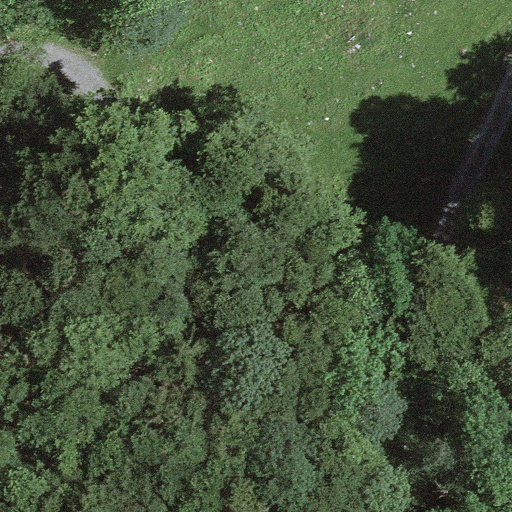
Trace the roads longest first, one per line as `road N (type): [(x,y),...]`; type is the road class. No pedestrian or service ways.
road 1 (track): [(270,511),(140,258),(118,79),(33,50),(0,60)]
road 2 (track): [(414,511),(404,447),(437,259),(511,88)]
